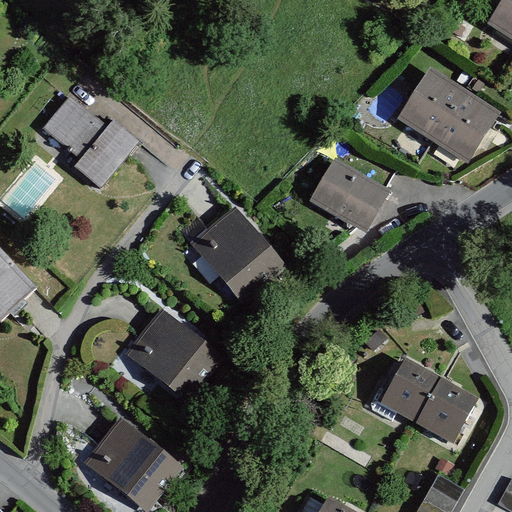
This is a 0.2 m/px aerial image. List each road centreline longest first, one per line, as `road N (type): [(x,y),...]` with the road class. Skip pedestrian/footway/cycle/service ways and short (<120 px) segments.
road 1 (residential): [(208,511),(275,372),(338,297),(454,225)]
road 2 (residential): [(454,225),(511,349)]
